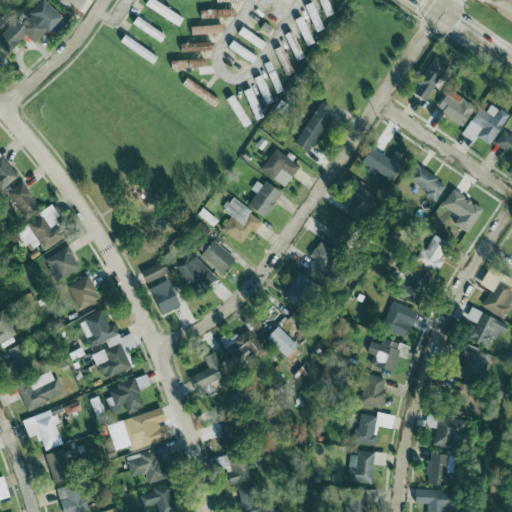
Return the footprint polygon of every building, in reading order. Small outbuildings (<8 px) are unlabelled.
[(11,18),(0,30),(0,53),(1,55),(21,34),(30,43),(56,15),(40,0),(37,0),(16,23),(11,18)] [(181,19),(152,0),(141,0),(140,3),(176,27),(181,19)] [(330,12),(325,0),(315,0),(322,16),(330,12)] [(300,5),(313,33),(322,29),(309,1),(300,5)] [(198,17),(230,16),(230,8),(198,9),(198,17)] [(289,19),(304,46),(312,42),(298,14),(289,19)] [(163,35),(132,15),(127,22),(159,43),(163,35)] [(256,28),(267,35),(271,27),(260,21),(256,28)] [(219,32),(219,24),(187,26),(187,33),(219,32)] [(232,34),(261,49),(265,42),(236,27),(232,34)] [(302,56),(289,29),(282,33),(295,60),(302,56)] [(156,56),(119,34),(115,41),(151,64),(156,56)] [(223,46),(250,64),(255,57),(228,39),(223,46)] [(208,42),(177,43),(177,51),(208,50),(208,42)] [(293,72),(278,44),(271,48),(285,76),(293,72)] [(410,94),(425,101),(443,61),(428,55),(410,94)] [(200,59),(167,59),(167,67),(200,67),(200,59)] [(261,62),(272,93),(280,90),(268,59),(261,62)] [(262,104),(270,100),(258,73),(250,77),(262,104)] [(218,99),(183,76),(177,83),(212,107),(218,99)] [(262,114),(249,86),(240,90),(252,118),(262,114)] [(460,123),(470,102),(444,90),(434,111),(460,123)] [(222,98),(240,128),(248,123),(229,93),(222,98)] [(326,105),(314,100),(292,144),(307,152),(327,113),(323,111),(326,105)] [(459,134),(471,141),(474,137),(487,144),(506,114),(489,103),(484,111),(476,106),(459,134)] [(491,145),(511,157),(511,135),(500,129),(491,145)] [(257,170),(283,186),(297,164),(270,148),(257,170)] [(357,165),(372,172),(386,178),(394,161),(365,148),(357,165)] [(0,188),(16,176),(0,156),(0,188)] [(443,184),(413,165),(403,180),(434,199),(443,184)] [(248,188),(254,193),(245,205),(261,216),(277,194),(256,177),(248,188)] [(23,216),(38,204),(19,182),(5,193),(23,216)] [(355,220),(372,198),(354,183),(342,197),(348,202),(342,210),(355,220)] [(455,215),(450,224),(464,232),(478,207),(448,190),(439,205),(455,215)] [(258,217),(229,198),(221,210),(229,216),(219,230),(241,244),(258,217)] [(40,217),(17,230),(28,249),(38,244),(41,249),(62,237),(45,209),(38,213),(40,217)] [(197,253),(217,273),(231,258),(212,238),(197,253)] [(317,267),(322,270),(332,248),(314,240),(307,257),(309,258),(303,270),(314,275),(317,267)] [(433,271),(440,254),(418,245),(411,263),(433,271)] [(43,258),(56,279),(77,267),(64,246),(43,258)] [(192,252),(170,268),(190,294),(212,278),(192,252)] [(163,274),(158,262),(137,271),(142,282),(163,274)] [(499,318),(511,296),(511,284),(485,268),(475,283),(487,290),(478,305),(499,318)] [(97,298),(85,274),(63,286),(76,309),(97,298)] [(145,287),(156,314),(176,305),(165,279),(145,287)] [(392,295),(409,303),(415,291),(397,283),(392,295)] [(411,310),(389,301),(379,327),(401,336),(411,310)] [(463,318),(470,321),(463,338),(484,347),(489,336),(496,339),(502,322),(467,308),(463,318)] [(115,334),(110,324),(106,326),(98,310),(76,321),(88,346),(115,334)] [(0,340),(11,335),(1,311),(0,311),(0,340)] [(274,325),(263,336),(288,362),(299,351),(274,325)] [(246,349),(251,357),(261,350),(245,327),(222,344),(233,359),(246,349)] [(106,347),(118,343),(121,352),(134,347),(129,333),(117,337),(116,334),(103,339),(106,347)] [(394,356),(403,358),(406,346),(379,338),(377,344),(367,341),(364,352),(372,355),(370,361),(379,363),(378,368),(390,371),(394,356)] [(27,363),(21,343),(4,349),(11,369),(27,363)] [(127,367),(116,343),(90,355),(101,379),(127,367)] [(455,354),(461,356),(457,368),(478,376),(487,353),(459,343),(455,354)] [(204,367),(185,376),(192,390),(222,375),(210,351),(199,356),(204,367)] [(135,389),(147,384),(143,373),(105,388),(108,396),(103,398),(107,409),(121,404),(125,412),(141,406),(135,389)] [(382,378),(365,373),(357,403),(378,409),(383,391),(379,390),(382,378)] [(21,409),(51,401),(44,374),(14,382),(21,409)] [(203,394),(219,387),(215,380),(200,386),(203,394)] [(462,414),(465,392),(447,389),(444,411),(462,414)] [(62,406),(65,414),(78,408),(75,400),(62,406)] [(40,450),(59,444),(52,424),(54,424),(50,409),(18,419),(24,437),(35,434),(40,450)] [(153,443),(148,424),(160,421),(157,409),(120,418),(128,449),(153,443)] [(375,417),(356,413),(351,443),(370,446),(375,417)] [(459,421),(436,415),(428,444),(446,448),(450,435),(455,437),(459,421)] [(128,476),(143,473),(145,483),(160,479),(156,459),(161,458),(158,448),(137,453),(138,457),(125,460),(128,476)] [(42,453),(47,471),(65,466),(60,449),(42,453)] [(370,452),(346,451),(345,481),(370,481),(370,452)] [(371,464),(383,464),(384,452),(372,451),(371,464)] [(424,484),(443,484),(444,454),(425,453),(424,484)] [(225,484),(249,479),(244,454),(211,460),(213,468),(221,467),(225,484)] [(150,493),(138,494),(140,505),(154,503),(155,511),(168,511),(166,485),(150,486),(150,493)] [(81,511),(76,486),(54,490),(58,511),(81,511)] [(365,511),(366,499),(375,499),(375,489),(346,488),(346,506),(342,506),(341,511),(365,511)] [(423,511),(444,511),(445,490),(411,489),(410,503),(424,503),(423,511)] [(236,490),(236,511),(258,511),(258,497),(248,497),(248,490),(236,490)]
